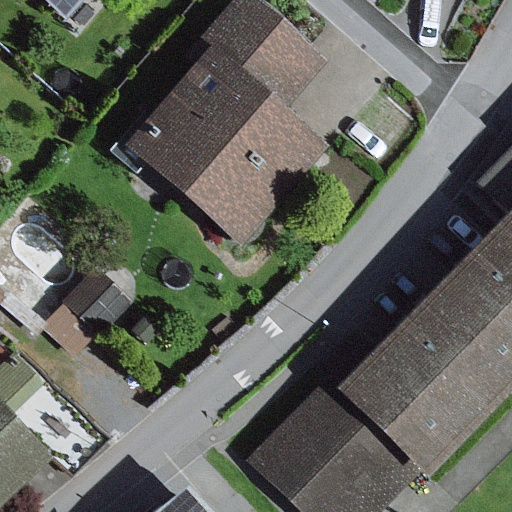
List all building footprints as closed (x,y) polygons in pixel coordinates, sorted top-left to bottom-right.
[(35,0),(63,24),(83,0),(35,0)] [(232,0),(197,41),(208,50),(282,115),(325,65),(249,0),(232,0)] [(282,115),(208,50),(121,151),(238,252),(325,151),(282,115)] [(506,214),(511,207),(511,150),(477,186),(506,214)] [(511,207),(506,214),(331,394),(323,387),(247,462),(297,511),(382,511),(416,478),(423,484),(511,395),(511,207)] [(60,306),(39,328),(71,360),(96,336),(98,338),(131,305),(94,268),(58,304),(60,306)] [(0,510),(51,463),(71,481),(110,441),(14,352),(0,365),(0,510)]
